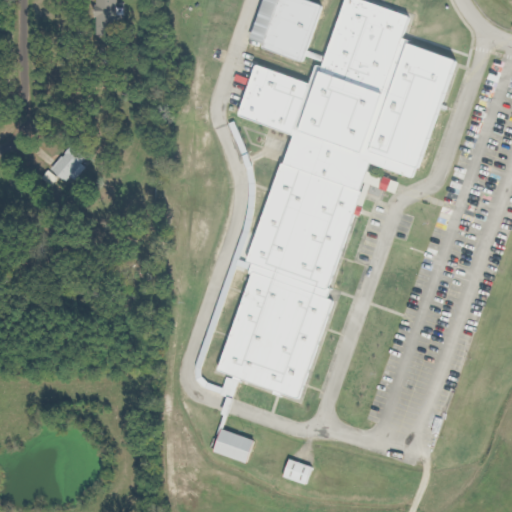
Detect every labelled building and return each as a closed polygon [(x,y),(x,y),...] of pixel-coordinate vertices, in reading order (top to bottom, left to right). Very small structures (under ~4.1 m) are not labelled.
[(121,0),(99,0),(100,35),(122,35),(121,0)] [(219,373),(304,400),(335,302),(330,300),(333,290),(334,290),(374,165),(422,180),(445,109),(448,110),(463,62),(405,43),(413,16),(362,0),(345,0),(324,67),(317,65),(311,83),(256,65),(239,117),(290,134),(246,270),(252,272),(219,373)] [(262,48),(309,62),(311,57),(322,60),(323,55),(313,52),(327,6),(307,0),(263,0),(254,32),(266,35),(262,48)] [(83,160),(66,152),(55,174),(72,182),(83,160)] [(256,441),(223,430),(215,452),(248,463),(256,441)] [(313,486),(317,467),(291,460),(286,479),(313,486)]
